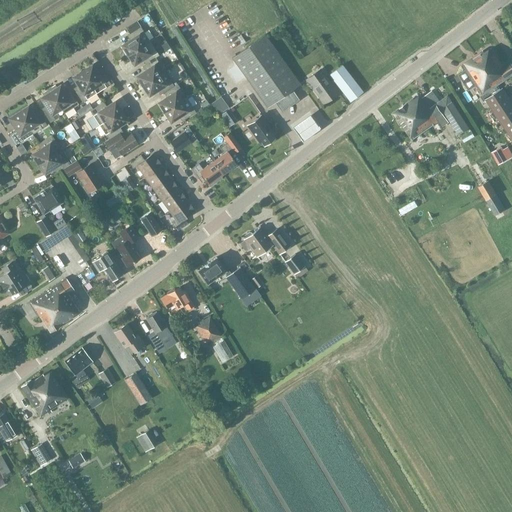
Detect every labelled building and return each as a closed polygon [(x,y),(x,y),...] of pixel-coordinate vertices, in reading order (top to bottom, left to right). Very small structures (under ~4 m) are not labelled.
[(129,55),(146,45),(151,41),(141,27),(130,34),(133,39),(123,46),(129,55)] [(267,107),(276,101),(283,111),(299,100),(292,90),(300,84),(265,35),(232,58),(267,107)] [(148,63),(156,58),(160,56),(151,41),(146,45),(129,55),(135,65),(145,58),(148,63)] [(163,61),(174,55),(170,47),(159,54),(163,61)] [(483,51),(463,64),(483,95),(511,76),(511,64),(511,63),(504,68),(491,48),(485,53),(483,51)] [(138,77),(144,86),(161,75),(157,70),(162,67),(156,58),(148,63),(145,65),(148,70),(138,77)] [(93,65),(83,71),(97,93),(112,84),(104,73),(100,76),(93,65)] [(330,75),(350,102),(363,92),(342,65),(330,75)] [(97,93),(83,71),(74,77),(80,88),(76,91),(83,102),(97,93)] [(307,81),(324,103),(337,93),(321,71),(307,81)] [(144,86),(150,96),(160,89),(163,94),(167,91),(175,86),(166,72),(161,75),(144,86)] [(178,84),(175,86),(167,91),(170,96),(159,103),(165,112),(182,102),(179,97),(184,93),(178,84)] [(56,85),(49,89),(62,109),(65,114),(79,104),(72,93),(67,96),(60,85),(57,87),(56,85)] [(44,96),(41,98),(48,108),(43,111),(50,123),(55,120),(52,115),(62,109),(49,89),(42,93),(44,96)] [(486,100),(511,138),(511,102),(503,89),(486,100)] [(413,99),(393,113),(412,140),(439,121),(442,126),(448,122),(442,114),(446,111),(452,120),(456,126),(464,120),(448,95),(440,101),(432,91),(423,98),(421,95),(414,100),(413,99)] [(165,112),(171,122),(182,115),(185,120),(196,113),(187,98),(182,102),(165,112)] [(122,111),(116,102),(105,108),(102,104),(91,111),(100,125),(122,111)] [(28,106),(18,112),(33,134),(47,125),(40,114),(35,116),(28,106)] [(223,120),(232,114),(228,110),(220,116),(223,120)] [(118,127),(128,121),(122,111),(100,125),(109,139),(121,132),(118,127)] [(18,112),(9,118),(16,129),(9,133),(17,144),(33,134),(18,112)] [(298,133),(303,140),(320,128),(315,121),(309,114),(293,126),(298,133)] [(83,123),(80,118),(71,123),(75,128),(83,123)] [(249,128),(263,147),(264,146),(266,148),(277,141),(275,138),(276,137),(263,118),(249,128)] [(104,143),(110,152),(116,148),(122,156),(139,145),(137,142),(138,140),(135,136),(133,136),(131,133),(124,138),(121,132),(109,139),(104,143)] [(188,139),(183,133),(171,142),(175,149),(188,139)] [(230,133),(224,138),(227,143),(220,149),(224,153),(213,161),(223,174),(237,164),(230,155),(234,152),(235,153),(241,148),(230,133)] [(87,134),(81,138),(85,144),(91,140),(87,134)] [(61,150),(52,135),(41,143),(44,147),(33,154),(39,164),(61,150)] [(59,171),(70,164),(61,150),(39,164),(45,173),(56,167),(59,171)] [(494,155),(499,163),(508,159),(504,150),(494,155)] [(134,169),(138,166),(146,177),(162,165),(161,165),(161,164),(157,158),(154,154),(145,160),(142,155),(130,164),(134,169)] [(76,171),(89,192),(103,183),(91,164),(82,169),(77,161),(65,169),(69,176),(76,171)] [(213,161),(203,169),(199,164),(191,170),(198,179),(203,175),(209,184),(223,174),(213,161)] [(146,177),(154,188),(170,177),(169,176),(170,176),(165,170),(162,165),(146,177)] [(130,191),(135,187),(128,177),(123,180),(130,191)] [(154,188),(162,200),(178,188),(178,187),(173,181),(170,177),(154,188)] [(478,187),(496,216),(505,210),(488,181),(478,187)] [(34,198),(33,198),(34,199),(43,214),(63,203),(53,187),(53,186),(52,186),(52,187),(45,191),(44,190),(41,193),(34,198)] [(162,200),(170,211),(186,199),(186,198),(181,192),(178,188),(162,200)] [(123,202),(118,194),(112,198),(117,206),(123,202)] [(195,211),(186,199),(170,211),(176,219),(172,222),(178,231),(188,223),(185,218),(195,211)] [(160,230),(150,213),(141,219),(152,236),(160,230)] [(105,216),(96,221),(101,228),(105,226),(106,221),(107,220),(105,216)] [(45,217),(37,222),(46,236),(54,231),(45,217)] [(0,249),(0,248),(0,236),(2,236),(8,232),(3,223),(0,218),(0,249)] [(125,242),(115,248),(127,266),(141,257),(132,242),(138,238),(131,226),(119,233),(125,242)] [(242,243),(241,245),(246,251),(248,251),(251,249),(257,256),(273,245),(280,254),(290,246),(277,229),(267,237),(260,228),(252,234),(251,233),(249,232),(244,236),(244,238),(245,239),(244,240),(245,241),(242,243)] [(108,251),(92,262),(98,271),(102,269),(106,275),(108,274),(113,281),(123,274),(108,251)] [(304,267),(301,262),(296,254),(285,262),(294,274),(304,267)] [(216,257),(198,270),(207,284),(224,272),(227,276),(226,277),(241,299),(246,305),(260,296),(240,267),(231,273),(226,266),(224,268),(216,257)] [(15,259),(4,266),(5,266),(8,270),(0,275),(0,279),(2,282),(0,283),(3,287),(26,272),(22,266),(21,267),(15,259)] [(30,278),(26,272),(3,287),(6,291),(7,290),(10,295),(20,289),(23,294),(22,294),(23,294),(33,287),(28,279),(30,278)] [(67,277),(31,301),(51,332),(74,317),(72,316),(80,311),(69,294),(75,290),(67,277)] [(161,298),(167,309),(175,305),(178,310),(180,308),(183,312),(195,305),(185,289),(183,291),(180,286),(161,298)] [(147,318),(146,319),(154,331),(148,335),(159,353),(166,349),(161,342),(172,336),(166,327),(169,325),(164,317),(161,318),(157,312),(155,314),(152,313),(148,315),(147,318)] [(195,327),(205,344),(210,341),(212,344),(223,338),(210,316),(199,322),(200,324),(195,327)] [(114,333),(124,347),(128,344),(134,352),(146,344),(139,335),(136,337),(127,324),(114,333)] [(213,347),(222,363),(234,356),(225,340),(213,347)] [(82,346),(65,360),(80,380),(88,374),(83,369),(93,361),(82,346)] [(98,373),(107,387),(117,381),(108,367),(98,373)] [(31,380),(21,386),(41,416),(69,398),(51,371),(44,376),(43,375),(32,382),(31,380)] [(125,379),(141,404),(152,397),(136,372),(125,379)] [(91,385),(82,390),(91,406),(100,401),(91,385)] [(0,440),(1,443),(18,433),(14,428),(13,428),(4,413),(0,415),(0,440)] [(149,430),(137,437),(146,452),(158,444),(149,430)] [(40,445),(32,449),(41,465),(49,460),(40,445)] [(0,479),(12,473),(2,455),(0,456),(0,479)]
